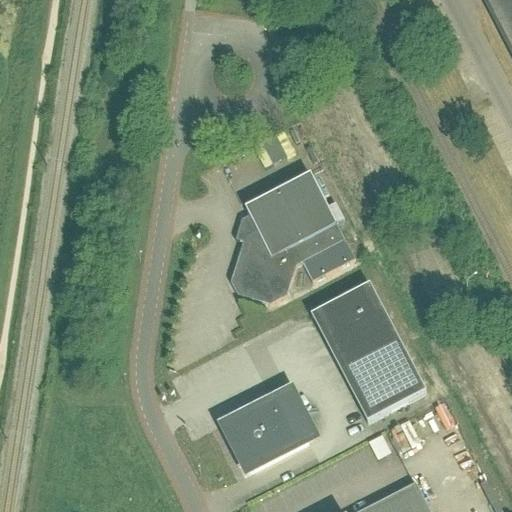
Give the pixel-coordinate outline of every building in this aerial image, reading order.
[(511,0),(482,0),(511,57),(511,0)] [(313,288),(356,265),(312,180),(246,214),(250,221),(243,225),(236,245),(244,247),(232,288),(238,300),(270,310),(288,301),(298,271),(298,270),(303,268),(313,288)] [(427,397),(370,290),(311,321),(312,322),(317,320),(372,424),(367,427),(368,428),(427,397)] [(229,436),(229,437),(247,472),(248,473),(250,474),(251,474),(252,474),(253,474),(254,473),(309,445),(310,444),(311,444),(311,443),(311,442),(312,440),(312,439),(311,438),(294,403),(293,402),(291,401),(290,401),(289,401),(287,401),(231,430),(230,431),(229,432),(229,433),(229,434),(229,435),(229,436)] [(377,435),(363,442),(373,460),(387,452),(377,435)] [(428,511),(417,489),(372,511),(428,511)]
